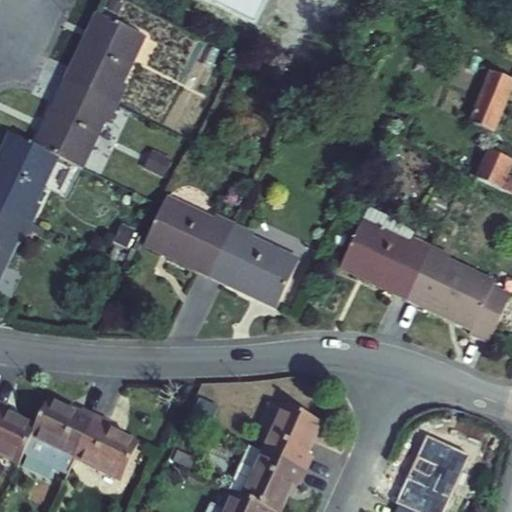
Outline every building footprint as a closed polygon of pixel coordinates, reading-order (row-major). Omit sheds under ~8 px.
[(206,0),(254,23),(264,0),(206,0)] [(98,14),(67,80),(119,105),(128,86),(123,84),(145,36),(98,14)] [(493,133),(511,86),(511,80),(492,73),(471,124),(493,133)] [(83,169),(105,121),(110,124),(119,105),(67,80),(36,147),(58,157),(83,169)] [(319,116),(326,102),(301,89),(294,104),(319,116)] [(40,207),(36,205),(58,157),(36,147),(11,135),(0,158),(0,211),(32,226),(40,207)] [(511,179),(506,177),(511,164),(511,160),(490,150),(477,179),(511,195),(511,179)] [(145,246),(211,277),(236,225),(217,216),(215,221),(167,198),(145,246)] [(368,210),(340,269),(407,300),(431,248),(412,239),(415,234),(404,227),(396,223),(386,217),(376,213),(368,210)] [(32,226),(0,211),(0,281),(18,242),(23,244),(32,226)] [(236,225),(211,277),(277,308),(300,261),(252,239),(254,234),(236,225)] [(431,248),(407,300),(472,331),(469,335),(489,345),(511,298),(493,290),(495,284),(448,262),(450,258),(431,248)] [(82,410),(78,416),(48,401),(35,428),(24,452),(69,473),(76,458),(96,416),(82,410)] [(35,428),(5,414),(7,407),(0,403),(0,455),(18,464),(24,452),(35,428)] [(286,407),(265,452),(307,472),(313,457),(307,454),(321,423),(286,407)] [(96,416),(76,458),(122,480),(139,444),(107,429),(110,423),(96,416)] [(425,437),(397,505),(412,511),(442,511),(466,456),(425,437)] [(235,492),(235,494),(270,510),(274,511),(280,511),(294,483),(300,486),(307,472),(265,452),(250,446),(230,490),(235,492)] [(269,511),(270,510),(235,494),(227,511),(211,504),(207,511),(269,511)]
